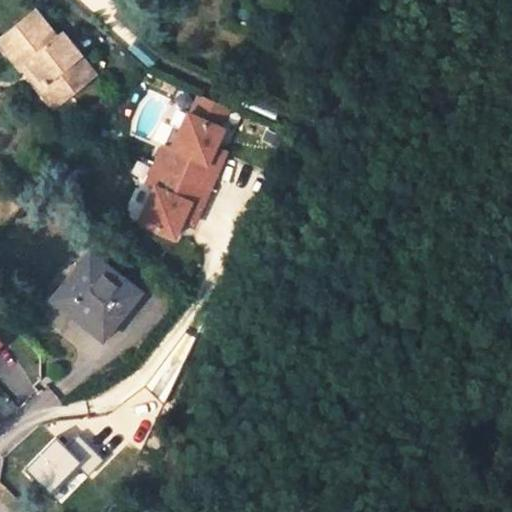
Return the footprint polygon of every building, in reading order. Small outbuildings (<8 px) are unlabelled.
[(55,40),(34,13),(0,41),(0,46),(20,71),(29,64),(61,102),(92,76),(61,36),(55,40)] [(52,109),(61,102),(29,64),(20,71),(52,109)] [(232,110),(197,95),(188,115),(223,131),(232,110)] [(223,131),(188,115),(181,131),(173,149),(165,145),(147,187),(155,190),(140,224),(175,239),(183,221),(190,206),(201,211),(219,169),(208,164),(215,149),(223,131)] [(181,131),(173,127),(165,145),(173,149),(181,131)] [(219,169),(226,154),(215,149),(208,164),(219,169)] [(201,211),(190,206),(183,221),(194,226),(201,211)] [(140,291),(88,252),(51,300),(77,321),(81,317),(105,335),(140,291)] [(101,340),(105,335),(81,317),(77,321),(101,340)]
